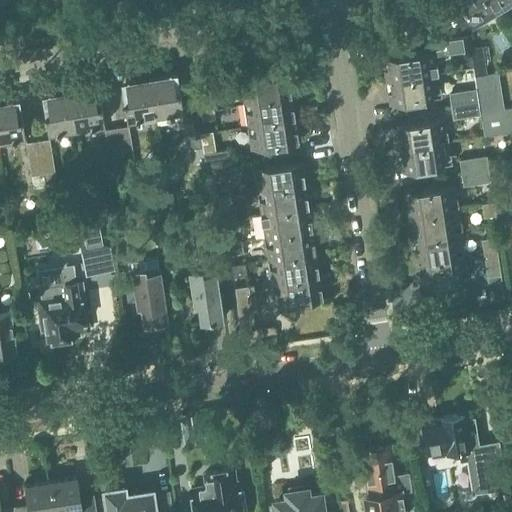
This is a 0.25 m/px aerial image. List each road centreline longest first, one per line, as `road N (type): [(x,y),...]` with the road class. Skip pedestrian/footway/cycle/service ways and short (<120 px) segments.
road 1 (tertiary): [(0,416),(381,358)]
road 2 (residential): [(381,358),(325,0)]
road 3 (residential): [(0,59),(262,17),(319,0)]
road 4 (tertiary): [(381,358),(511,338)]
